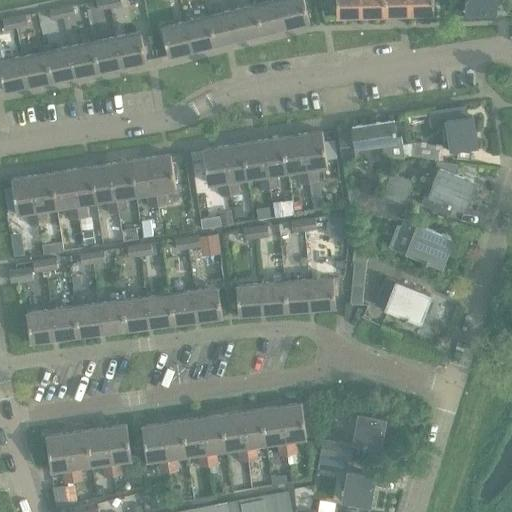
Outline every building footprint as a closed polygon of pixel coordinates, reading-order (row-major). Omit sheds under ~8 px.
[(109,8),(107,0),(95,0),(98,10),(109,8)] [(269,0),(255,3),(262,32),(285,26),(278,0),(269,0)] [(278,0),(285,26),(309,21),(304,0),(278,0)] [(362,14),(361,0),(336,0),(337,15),(362,14)] [(386,14),(385,0),(361,0),(362,14),(386,14)] [(385,0),(386,14),(410,13),(409,0),(385,0)] [(409,0),(410,13),(434,13),(434,0),(409,0)] [(465,0),(466,11),(495,10),(494,0),(465,0)] [(262,32),(255,3),(231,9),(238,38),(262,32)] [(60,6),(63,18),(75,15),(73,4),(60,6)] [(63,18),(60,6),(48,9),(50,20),(63,18)] [(208,15),(215,43),(238,38),(231,9),(208,15)] [(13,16),(16,27),(28,25),(26,13),(13,16)] [(185,20),(191,49),(215,43),(208,15),(185,20)] [(4,30),(16,27),(13,16),(2,18),(4,30)] [(191,49),(185,20),(160,26),(167,55),(191,49)] [(115,36),(121,64),(146,59),(140,31),(115,36)] [(92,41),(98,69),(121,64),(115,36),(92,41)] [(98,69),(92,41),(69,46),(74,74),(98,69)] [(45,51),(51,79),(74,74),(69,46),(45,51)] [(51,79),(45,51),(22,56),(28,84),(51,79)] [(28,84),(22,56),(0,60),(0,73),(3,89),(28,84)] [(472,115),(466,116),(465,105),(430,111),(432,127),(447,125),(451,149),(477,144),(472,115)] [(393,119),(364,124),(352,126),(352,130),(338,132),(342,157),(359,155),(358,148),(388,143),(390,159),(404,157),(401,139),(396,140),(393,119)] [(302,134),(309,182),(319,181),(317,167),(328,165),(322,131),(302,134)] [(282,137),(287,171),(297,170),(299,184),(309,182),(302,134),(282,137)] [(287,171),(282,137),(262,140),(270,188),(279,187),(277,173),(287,171)] [(243,143),(248,177),(258,176),(260,190),(270,188),(262,140),(243,143)] [(415,141),(415,144),(413,156),(440,160),(442,145),(415,141)] [(248,177),(243,143),(223,146),(228,180),(230,194),(240,193),(238,179),(248,177)] [(230,194),(228,180),(223,146),(202,149),(204,159),(208,184),(218,182),(220,196),(230,194)] [(202,149),(190,151),(192,161),(204,159),(202,149)] [(150,157),(158,206),(167,204),(165,190),(176,189),(171,154),(150,157)] [(131,160),(136,195),(145,193),(148,207),(158,206),(150,157),(131,160)] [(111,163),(118,212),(128,211),(126,196),(136,195),(131,160),(111,163)] [(473,179),(457,174),(461,164),(442,160),(429,195),(462,207),(473,179)] [(91,166),(96,201),(106,199),(108,213),(118,212),(111,163),(91,166)] [(96,201),(91,166),(71,169),(77,204),(79,218),(88,217),(86,202),(96,201)] [(79,218),(77,204),(71,169),(52,172),(57,207),(66,205),(69,219),(79,218)] [(32,175),(39,224),(48,222),(46,208),(57,207),(52,172),(32,175)] [(402,202),(411,180),(390,173),(382,194),(402,202)] [(39,224),(32,175),(12,178),(17,213),(28,211),(30,225),(39,224)] [(359,187),(352,203),(396,220),(403,204),(359,187)] [(282,200),(272,202),(274,217),(285,216),(282,200)] [(300,200),(293,202),(294,211),(301,210),(300,200)] [(320,200),(312,201),(314,211),(322,210),(320,200)] [(243,205),(233,207),(235,218),(244,216),(243,205)] [(269,207),(256,209),(258,220),(271,218),(269,207)] [(232,210),(220,212),(221,215),(222,225),(223,225),(234,224),(232,210)] [(345,214),(328,216),(330,237),(347,235),(345,214)] [(303,218),(305,230),(316,229),(315,216),(303,218)] [(305,230),(303,218),(291,219),(292,232),(305,230)] [(151,219),(142,220),(144,237),(153,236),(151,219)] [(256,225),(257,238),(269,236),(267,223),(256,225)] [(451,237),(418,224),(407,252),(441,265),(451,237)] [(245,239),(257,238),(256,225),(243,227),(245,239)] [(92,231),(82,232),(84,244),(94,242),(92,231)] [(186,236),(188,248),(200,246),(198,234),(186,236)] [(188,248),(186,236),(174,238),(176,250),(188,248)] [(139,243),(141,256),(153,254),(151,241),(139,243)] [(48,243),(43,244),(44,253),(54,252),(53,246),(48,243)] [(141,256),(139,243),(127,245),(128,258),(141,256)] [(19,244),(12,245),(13,256),(25,255),(23,247),(19,244)] [(92,250),(94,263),(105,261),(103,249),(92,250)] [(94,263),(92,250),(79,252),(81,265),(94,263)] [(44,259),(46,270),(58,268),(56,257),(44,259)] [(44,259),(32,261),(34,271),(46,270),(44,259)] [(361,304),(366,262),(354,261),(349,303),(361,304)] [(13,271),(14,282),(33,280),(32,269),(13,271)] [(308,279),(311,308),(335,306),(333,277),(308,279)] [(430,294),(396,281),(386,277),(375,304),(386,308),(420,321),(430,294)] [(285,281),(287,310),(311,308),(308,279),(285,281)] [(287,310),(285,281),(261,283),(263,312),(287,310)] [(236,285),(238,314),(263,312),(261,283),(236,285)] [(194,290),(197,319),(222,316),(218,287),(194,290)] [(170,294),(174,322),(197,319),(194,290),(170,294)] [(174,322),(170,294),(146,297),(150,326),(174,322)] [(122,300),(126,329),(150,326),(146,297),(122,300)] [(126,329),(122,300),(99,303),(102,332),(126,329)] [(75,306),(79,335),(102,332),(99,303),(75,306)] [(51,309),(55,338),(79,335),(75,306),(51,309)] [(55,338),(51,309),(27,312),(30,341),(55,338)] [(280,405),(287,454),(297,453),(295,439),(306,438),(301,403),(280,405)] [(287,454),(280,405),(261,408),(266,443),(277,442),(279,455),(287,454)] [(266,443),(261,408),(241,411),(248,460),(258,458),(256,445),(266,443)] [(221,414),(226,449),(236,448),(238,461),(248,460),(241,411),(221,414)] [(226,449),(221,414),(201,417),(208,465),(219,464),(217,451),(226,449)] [(379,447),(384,418),(358,414),(353,443),(379,447)] [(182,420),(187,455),(197,453),(199,467),(208,465),(201,417),(182,420)] [(187,455),(182,420),(162,422),(169,471),(179,470),(177,456),(187,455)] [(169,471),(162,422),(141,425),(146,461),(157,459),(159,472),(169,471)] [(106,427),(113,476),(123,474),(121,460),(132,459),(127,424),(106,427)] [(113,476),(106,427),(87,430),(91,465),(102,463),(104,477),(113,476)] [(91,465),(87,430),(67,433),(74,481),(82,479),(80,466),(91,465)] [(74,481),(67,433),(46,435),(51,470),(63,469),(65,482),(74,481)] [(351,458),(353,444),(322,439),(320,452),(351,458)] [(319,455),(317,469),(341,473),(344,459),(319,455)] [(296,469),(291,475),(297,480),(302,474),(296,469)] [(349,470),(345,491),(343,500),(369,505),(374,475),(349,470)] [(161,483),(147,488),(153,509),(168,504),(161,483)] [(68,505),(91,499),(91,497),(79,492),(75,493),(74,484),(53,487),(54,496),(66,495),(68,505)] [(181,488),(172,490),(173,503),(183,501),(181,488)] [(275,495),(277,511),(290,511),(287,493),(275,495)] [(263,498),(265,511),(277,511),(275,495),(263,498)] [(265,511),(263,498),(251,500),(253,511),(265,511)] [(239,502),(241,511),(253,511),(251,500),(239,502)] [(227,504),(228,511),(241,511),(239,502),(227,504)]
